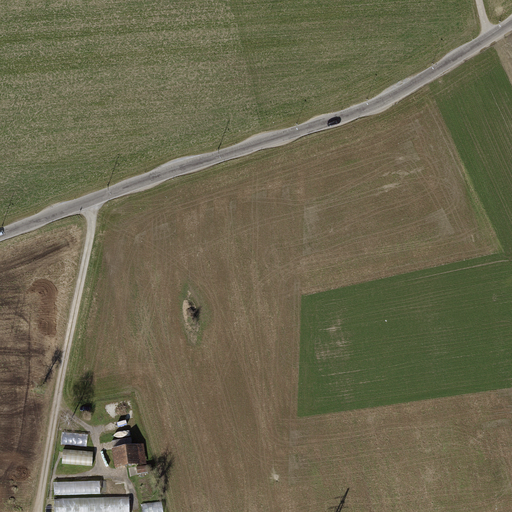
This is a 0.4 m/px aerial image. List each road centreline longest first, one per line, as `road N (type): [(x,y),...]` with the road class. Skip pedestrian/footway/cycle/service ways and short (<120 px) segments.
road 1 (tertiary): [(91,199),(358,111),(511,21)]
road 2 (unclassified): [(39,511),(91,199)]
